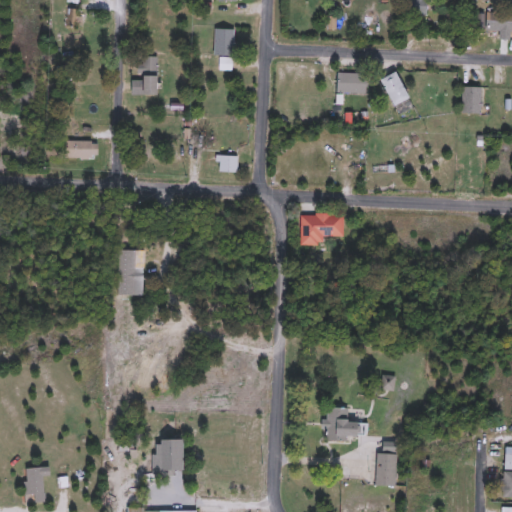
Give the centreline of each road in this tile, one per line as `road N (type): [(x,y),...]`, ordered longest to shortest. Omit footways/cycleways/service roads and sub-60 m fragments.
road 1 (residential): [(0,181),(263,199),(277,213),(279,511)]
road 2 (residential): [(511,206),(263,199)]
road 3 (residential): [(266,51),(511,62)]
road 4 (residential): [(266,0),(263,199)]
road 5 (residential): [(115,187),(121,0)]
